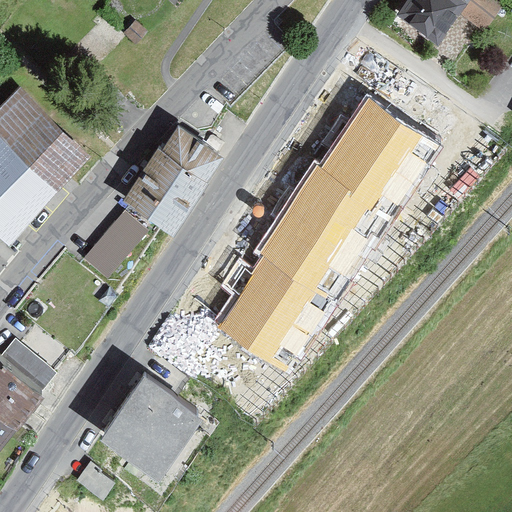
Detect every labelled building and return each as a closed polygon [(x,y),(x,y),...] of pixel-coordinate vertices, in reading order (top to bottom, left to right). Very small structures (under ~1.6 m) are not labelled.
[(409,0),(399,16),(437,43),(467,0),(409,0)] [(501,6),(493,0),(473,0),(463,15),(484,30),(501,6)] [(0,226),(74,149),(9,88),(0,97),(0,226)] [(369,98),(321,169),(390,215),(438,145),(369,98)] [(126,203),(146,216),(172,179),(199,140),(179,126),(126,203)] [(172,179),(146,216),(168,231),(220,154),(199,140),(172,179)] [(390,215),(321,169),(266,252),(335,298),(390,215)] [(126,213),(87,258),(109,277),(148,232),(126,213)] [(335,298),(266,252),(218,322),(286,370),(335,298)] [(0,371),(10,380),(43,340),(6,311),(0,319),(0,371)] [(81,371),(43,340),(10,380),(24,391),(49,411),(81,371)] [(0,371),(0,421),(24,391),(10,380),(0,371)] [(147,376),(101,440),(157,481),(204,417),(147,376)] [(79,480),(104,501),(117,484),(92,464),(79,480)]
